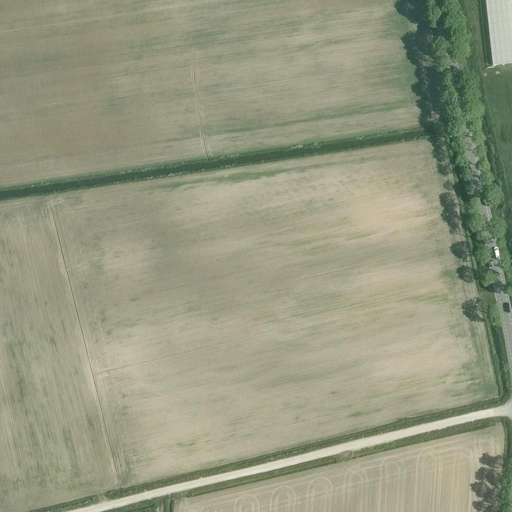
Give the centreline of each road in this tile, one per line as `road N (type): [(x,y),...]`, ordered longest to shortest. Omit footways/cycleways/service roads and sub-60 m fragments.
road 1 (track): [(511,407),(78,511)]
road 2 (tertiary): [(511,343),(438,0)]
